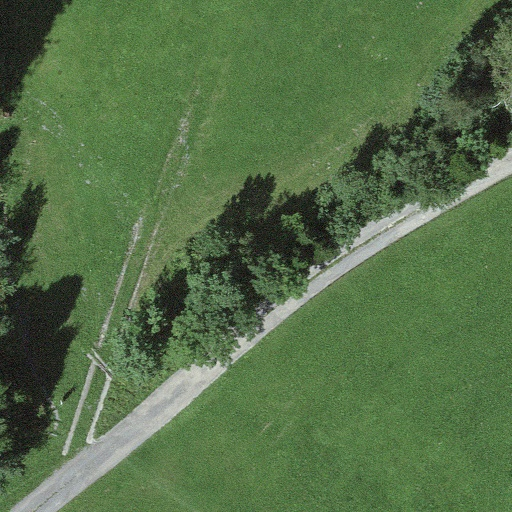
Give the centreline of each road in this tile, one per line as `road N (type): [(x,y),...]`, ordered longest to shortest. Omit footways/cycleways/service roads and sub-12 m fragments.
road 1 (track): [(511,167),(332,256),(108,436)]
road 2 (track): [(64,450),(215,0)]
